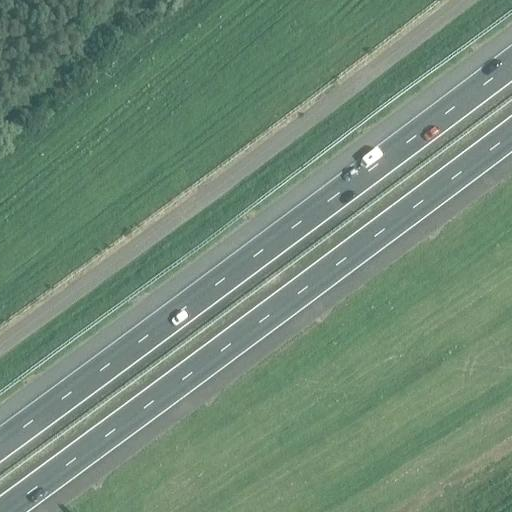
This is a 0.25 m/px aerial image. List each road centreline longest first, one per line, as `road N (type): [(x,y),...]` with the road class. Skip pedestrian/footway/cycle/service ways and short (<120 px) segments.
road 1 (motorway): [(511,60),(0,440)]
road 2 (motorway): [(8,511),(511,138)]
road 3 (unclassified): [(460,0),(0,337)]
